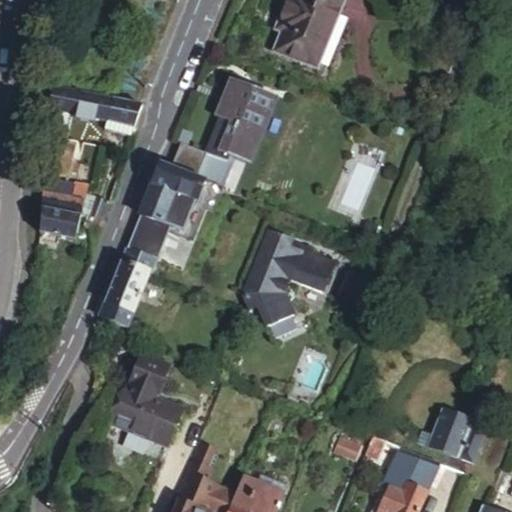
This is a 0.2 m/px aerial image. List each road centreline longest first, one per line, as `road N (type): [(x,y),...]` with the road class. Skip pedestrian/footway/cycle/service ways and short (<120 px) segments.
road 1 (residential): [(199,0),(64,354)]
road 2 (tertiary): [(16,0),(0,226)]
road 3 (residential): [(64,354),(80,363),(87,389),(43,511)]
road 4 (residential): [(64,354),(0,458)]
